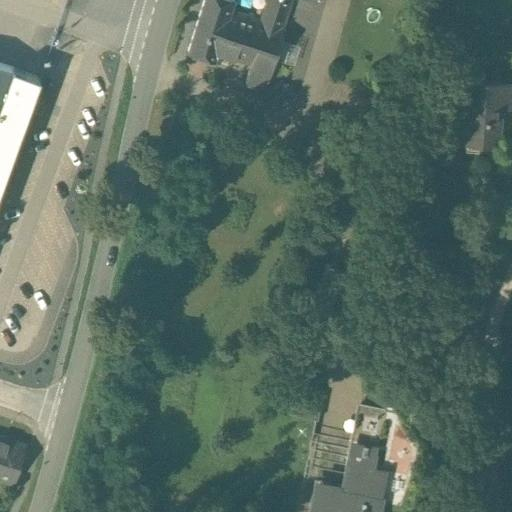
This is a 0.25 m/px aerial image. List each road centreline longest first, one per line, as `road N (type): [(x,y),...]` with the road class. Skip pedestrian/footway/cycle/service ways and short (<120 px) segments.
road 1 (secondary): [(65,416),(144,78)]
road 2 (track): [(511,270),(490,320),(481,375),(485,511)]
road 3 (residential): [(302,139),(367,341)]
road 4 (residential): [(302,139),(144,78)]
road 5 (residential): [(374,4),(302,139)]
